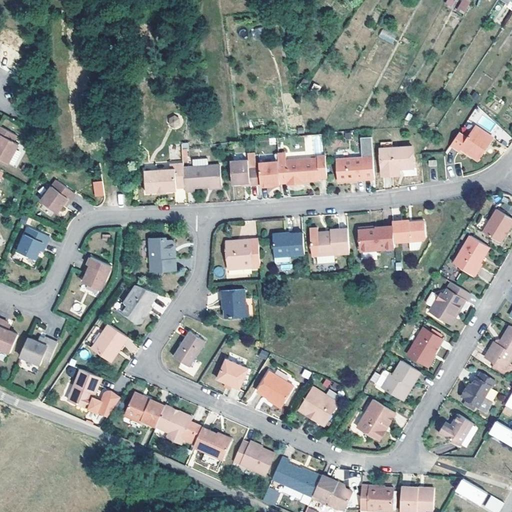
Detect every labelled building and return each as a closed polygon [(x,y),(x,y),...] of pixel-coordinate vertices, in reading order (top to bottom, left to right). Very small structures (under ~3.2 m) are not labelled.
[(465,14),(470,0),(460,0),(456,11),(465,14)] [(378,37),(392,44),(396,37),(382,29),(378,37)] [(476,108),(469,119),(490,132),(497,121),(476,108)] [(174,129),(182,123),(174,114),(167,120),(174,129)] [(468,137),(460,132),(451,144),(460,150),(461,148),(479,159),(494,136),(477,125),(468,137)] [(0,159),(9,164),(19,145),(14,142),(17,136),(0,126),(0,159)] [(323,152),(322,134),(304,135),(306,153),(323,152)] [(396,172),(400,171),(399,169),(415,168),(414,147),(393,148),(381,148),(382,176),(396,176),(396,172)] [(250,182),(250,185),(258,184),(257,168),(256,152),(249,153),(249,160),(232,161),(234,183),(243,183),(250,182)] [(320,177),(328,177),(327,155),(318,156),(318,157),(287,160),(286,152),(279,153),(280,162),(281,182),(289,181),(289,184),(301,183),(300,181),(303,180),(320,179),(320,177)] [(366,178),(366,179),(376,179),(375,158),(365,159),(365,157),(347,158),(347,160),(339,161),(340,181),(352,180),(352,179),(366,178)] [(185,167),(184,162),(170,162),(171,168),(145,169),(146,193),(177,190),(177,187),(186,187),(185,167)] [(260,167),(262,184),(262,187),(271,187),(271,185),(281,184),(281,182),(280,162),(260,163),(260,167)] [(206,165),(208,185),(211,185),(223,184),(222,164),(206,165)] [(195,186),(208,185),(206,165),(185,167),(186,187),(186,191),(196,190),(195,186)] [(58,213),(64,205),(68,199),(71,200),(76,194),(57,180),(41,202),(58,213)] [(95,182),(97,197),(106,196),(103,181),(95,182)] [(502,242),(511,225),(511,217),(497,209),(484,232),(502,242)] [(410,222),(409,220),(394,221),(394,226),(395,242),(423,240),(428,235),(427,221),(410,222)] [(362,248),(396,246),(395,242),(394,226),(377,227),(377,228),(361,229),(362,248)] [(50,237),(29,227),(18,251),(37,259),(41,250),(44,243),(47,244),(50,237)] [(331,235),(315,236),(317,255),(351,252),(350,228),(331,230),(331,231),(331,235)] [(305,231),(305,234),(307,254),(307,257),(317,255),(315,236),(315,233),(315,230),(305,231)] [(275,234),(276,255),(291,254),(291,256),(307,254),(305,234),(287,235),(287,234),(275,234)] [(482,263),(492,247),(472,235),(456,263),(462,266),(475,275),(482,263)] [(177,270),(177,253),(173,251),(173,243),(173,239),(167,240),(167,237),(151,238),(152,271),(177,270)] [(260,240),(244,241),(244,246),(230,246),(231,269),(262,268),(262,260),(260,240)] [(420,242),(409,244),(410,251),(421,249),(420,242)] [(16,253),(14,256),(32,264),(34,260),(16,253)] [(112,266),(91,257),(88,265),(91,266),(88,273),(84,282),(102,290),(112,266)] [(475,275),(462,266),(460,269),(477,279),(485,265),(482,263),(475,275)] [(468,301),(472,294),(454,282),(447,295),(443,293),(432,312),(453,324),(457,316),(456,316),(460,308),(462,309),(467,300),(468,301)] [(159,293),(138,285),(126,302),(129,305),(124,313),(139,323),(144,321),(147,316),(146,312),(150,306),(159,293)] [(249,316),(248,305),(246,288),(224,291),(225,305),(227,304),(228,318),(249,316)] [(0,348),(8,352),(16,333),(6,329),(2,328),(4,323),(5,321),(0,318),(0,348)] [(129,336),(110,324),(94,348),(111,360),(119,348),(120,349),(129,336)] [(511,361),(511,324),(500,344),(497,342),(488,356),(498,362),(508,368),(511,361)] [(428,366),(444,339),(425,327),(409,354),(428,366)] [(208,341),(192,331),(176,356),(192,366),(208,341)] [(38,342),(29,338),(21,356),(41,365),(44,359),(50,362),(58,343),(45,337),(44,339),(42,343),(38,342)] [(250,368),(228,358),(219,378),(241,388),(250,368)] [(383,387),(401,398),(410,384),(414,386),(422,372),(403,360),(395,375),(392,373),(383,387)] [(506,372),(508,368),(498,362),(496,366),(506,372)] [(103,377),(83,369),(71,402),(110,416),(123,397),(113,391),(107,394),(104,401),(95,398),(94,394),(95,392),(97,393),(103,377)] [(272,397),(285,404),(296,387),(271,371),(258,390),(271,398),(272,397)] [(473,385),(466,396),(466,397),(481,407),(495,385),(479,376),(473,385)] [(410,384),(401,398),(405,401),(414,386),(410,384)] [(466,396),(473,385),(471,384),(464,395),(466,396)] [(318,418),(316,421),(324,425),(338,402),(313,386),(298,410),(307,415),(308,412),(318,418)] [(150,404),(152,400),(137,393),(135,396),(147,401),(146,403),(150,404)] [(167,406),(152,400),(150,404),(146,403),(147,401),(135,396),(127,416),(142,423),(143,421),(158,427),(167,406)] [(272,397),(271,398),(270,399),(283,407),(285,404),(272,397)] [(390,426),(398,412),(376,399),(360,426),(382,440),(388,430),(385,429),(388,424),(390,426)] [(174,410),(174,409),(167,406),(158,427),(171,433),(168,438),(183,445),(185,439),(197,444),(204,428),(192,423),(195,417),(180,411),(179,412),(174,410)] [(308,412),(307,415),(306,416),(315,421),(316,421),(318,418),(308,412)] [(450,423),(444,434),(463,445),(476,423),(461,414),(454,425),(450,423)] [(511,427),(499,420),(493,430),(511,441),(511,427)] [(197,444),(195,447),(224,460),(232,442),(217,436),(218,434),(204,428),(197,444)] [(218,432),(218,434),(217,436),(232,442),(233,438),(218,432)] [(277,453),(264,447),(263,448),(251,443),(245,440),(236,460),(268,474),(277,453)] [(253,440),(251,443),(263,448),(264,447),(264,445),(253,440)] [(285,455),(275,477),(316,495),(317,492),(325,472),(317,469),(316,472),(291,461),(292,458),(285,455)] [(339,482),(340,479),(325,472),(317,492),(316,495),(315,496),(329,503),(330,501),(339,506),(348,507),(355,489),(345,485),(339,482)] [(490,492),(465,478),(459,488),(484,502),(490,492)] [(364,483),(363,508),(395,509),(396,486),(371,485),(371,483),(364,483)] [(404,485),(403,510),(428,511),(428,508),(433,508),(436,507),(436,486),(404,485)] [(271,487),(266,498),(277,503),(282,492),(271,487)] [(495,494),(489,505),(500,511),(501,511),(508,502),(495,494)]
